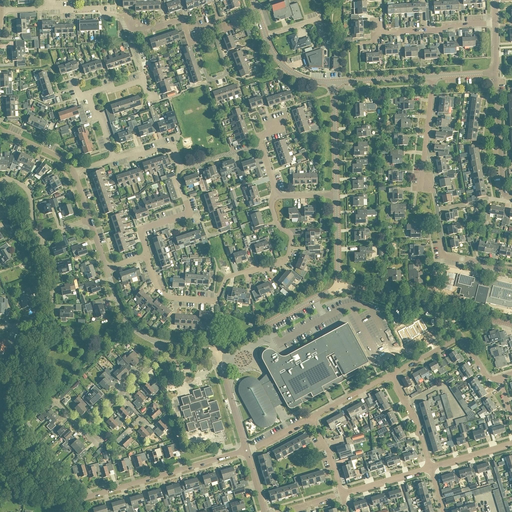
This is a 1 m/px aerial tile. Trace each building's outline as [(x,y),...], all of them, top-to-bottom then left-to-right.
[(170,0),(168,1),(167,0),(163,0),(164,7),(167,7),(168,9),(166,10),(168,15),(174,13),(173,11),(175,11),(172,2),(171,0),(170,0)] [(171,0),(172,2),(175,11),(181,9),(179,3),(182,2),(181,0),(171,0)] [(188,0),(185,1),(184,0),(181,0),(182,2),(183,5),(186,4),(188,10),(194,8),(190,0),(188,0)] [(269,0),(276,22),(280,20),(286,19),(291,17),(294,20),(302,18),(297,3),(290,5),(288,0),(269,0)] [(354,0),(355,3),(354,3),(354,9),(367,8),(366,2),(362,2),(362,0),(354,0)] [(442,0),(439,0),(440,2),(440,11),(441,11),(445,11),(445,15),(448,15),(447,11),(446,11),(445,0),(445,2),(443,2),(442,0)] [(445,0),(446,11),(447,11),(451,11),(451,15),(453,15),(453,11),(452,11),(451,0),(451,2),(449,2),(449,0),(445,0)] [(454,0),(451,0),(452,11),(453,11),(457,11),(457,12),(461,12),(461,5),(460,0),(459,0),(460,1),(455,1),(454,0)] [(469,0),(460,0),(461,5),(463,5),(468,5),(468,9),(471,8),(470,4),(469,5),(469,0)] [(228,4),(227,4),(224,5),(225,7),(228,6),(229,9),(226,11),(227,12),(230,11),(230,10),(239,7),(238,1),(228,4)] [(425,4),(418,4),(419,7),(419,13),(425,12),(426,21),(429,21),(428,8),(428,3),(425,4)] [(354,9),(354,15),(351,15),(351,19),(359,18),(359,15),(367,14),(367,8),(354,9)] [(29,24),(29,20),(30,20),(30,17),(23,17),(23,20),(16,21),(17,27),(26,27),(26,24),(29,24)] [(359,18),(351,19),(351,22),(354,22),(354,28),(363,28),(363,22),(359,22),(359,18)] [(99,20),(90,20),(80,21),(80,19),(77,19),(78,35),(80,35),(80,32),(90,31),(99,31),(99,20)] [(116,23),(108,24),(109,34),(116,34),(116,23)] [(26,27),(17,27),(17,34),(23,33),(24,36),(31,36),(31,33),(30,33),(29,30),(26,30),(26,27)] [(352,35),(352,36),(351,37),(351,38),(344,38),(344,42),(353,41),(353,38),(360,38),(360,34),(363,34),(363,28),(354,28),(354,34),(352,35)] [(468,34),(468,32),(468,29),(464,29),(465,32),(465,38),(462,38),(462,36),(458,36),(459,47),(462,47),(469,47),(468,35),(468,34)] [(171,31),(169,31),(173,42),(179,40),(179,38),(177,33),(178,33),(177,30),(171,32),(171,31)] [(169,33),(163,35),(166,44),(173,42),(169,31),(168,31),(169,33)] [(469,47),(475,46),(474,42),(482,42),(481,35),(474,35),(474,37),(471,38),(471,34),(470,32),(468,32),(468,34),(468,35),(469,47)] [(235,34),(223,39),(226,44),(233,41),(233,42),(237,40),(236,37),(238,36),(237,34),(235,35),(235,34)] [(157,35),(156,36),(159,47),(166,44),(163,35),(158,37),(157,35)] [(294,49),(310,44),(308,37),(298,41),(296,35),(289,37),(294,49)] [(159,47),(156,36),(154,36),(155,38),(149,39),(152,49),(159,47)] [(455,42),(449,42),(449,45),(449,50),(450,54),(456,54),(455,47),(459,47),(458,36),(455,36),(455,42)] [(233,41),(226,44),(228,50),(236,47),(234,43),(238,42),(237,40),(233,42),(233,41)] [(12,54),(22,54),(25,54),(25,50),(24,41),(18,41),(18,48),(12,48),(11,48),(11,53),(12,53),(12,54)] [(388,44),(385,44),(385,42),(381,42),(381,44),(382,52),(385,51),(385,55),(392,55),(391,46),(391,43),(388,43),(388,44)] [(443,43),(439,43),(440,47),(440,51),(443,50),(443,54),(450,54),(449,50),(449,45),(449,42),(447,42),(447,45),(443,45),(443,43)] [(397,46),(391,46),(392,55),(398,54),(398,52),(401,52),(401,50),(401,43),(397,43),(397,46)] [(411,57),(411,48),(405,48),(404,43),(401,43),(401,50),(405,50),(405,57),(411,57)] [(440,47),(439,43),(436,44),(436,46),(430,47),(430,50),(431,59),(437,59),(436,51),(440,51),(440,47)] [(378,53),(372,54),(373,63),(379,62),(379,59),(382,59),(382,52),(381,44),(378,45),(378,53)] [(420,45),(417,45),(410,46),(411,48),(411,57),(417,57),(417,53),(421,52),(420,45)] [(424,45),(420,45),(421,52),(421,56),(424,56),(424,60),(431,59),(430,50),(424,50),(424,45)] [(184,52),(180,54),(180,56),(184,54),(192,52),(190,46),(188,47),(182,49),(184,52)] [(320,47),(303,53),(307,65),(306,65),(305,67),(310,71),(311,69),(311,68),(323,69),(324,57),(324,51),(320,47)] [(244,49),(232,54),(235,60),(243,57),(242,57),(241,53),(245,51),(244,49)] [(131,62),(128,54),(124,55),(123,51),(120,52),(122,56),(125,64),(131,62)] [(192,52),(184,54),(186,58),(182,60),(182,61),(186,60),(194,57),(192,52)] [(373,63),(372,54),(366,54),(366,52),(362,52),(363,59),(366,59),(366,63),(373,63)] [(122,56),(119,57),(117,53),(115,54),(116,58),(117,58),(119,66),(125,64),(122,56)] [(22,58),(22,54),(12,54),(12,55),(13,61),(17,61),(17,68),(25,67),(25,58),(22,58)] [(95,58),(94,58),(93,55),(92,56),(92,58),(92,59),(93,62),(94,62),(96,70),(102,68),(100,60),(96,61),(95,58)] [(117,58),(116,58),(113,59),(112,55),(109,56),(110,60),(111,60),(113,68),(119,66),(117,58)] [(243,57),(235,60),(237,65),(245,62),(243,59),(247,57),(246,55),(242,57),(243,57)] [(111,60),(110,60),(107,61),(106,57),(103,58),(104,62),(105,62),(108,70),(113,68),(111,60)] [(194,57),(186,60),(187,64),(184,65),(184,67),(188,66),(196,63),(194,57)] [(332,57),(331,69),(340,69),(340,57),(332,57)] [(70,63),(72,71),(78,69),(75,61),(72,62),(70,58),(68,59),(69,63),(70,63)] [(69,63),(66,64),(65,60),(62,61),(63,65),(64,65),(67,73),(72,71),(70,63),(69,63)] [(94,62),(93,62),(90,64),(89,60),(86,61),(87,64),(88,64),(91,72),(96,70),(94,62)] [(161,69),(161,68),(160,68),(159,65),(163,64),(162,61),(158,62),(159,63),(151,65),(153,71),(161,69)] [(245,62),(237,65),(239,71),(247,68),(249,67),(248,63),(249,63),(249,61),(245,62)] [(63,65),(60,66),(59,62),(56,63),(58,67),(61,75),(67,73),(64,65),(63,65)] [(88,64),(87,64),(84,65),(83,62),(80,63),(82,66),(85,74),(91,72),(88,64)] [(196,63),(188,66),(189,70),(186,71),(186,73),(190,72),(198,69),(196,63)] [(161,69),(153,71),(155,77),(163,75),(162,74),(161,71),(165,69),(164,67),(161,68),(161,69)] [(247,68),(239,71),(241,77),(249,74),(248,70),(251,68),(251,67),(249,67),(247,68)] [(198,69),(190,72),(191,75),(188,77),(188,79),(192,77),(200,75),(198,69)] [(46,71),(41,73),(40,70),(33,72),(35,75),(34,77),(35,80),(36,81),(40,80),(48,77),(46,71)] [(0,79),(0,82),(9,81),(9,78),(12,78),(11,72),(6,72),(6,75),(0,75),(0,79)] [(163,75),(155,77),(156,83),(159,82),(165,80),(163,76),(167,75),(166,73),(162,74),(163,75)] [(190,83),(190,85),(189,86),(190,88),(197,86),(196,83),(202,81),(200,75),(192,77),(193,81),(190,83)] [(40,80),(41,83),(38,84),(39,86),(50,83),(48,77),(40,80)] [(172,81),(171,77),(167,79),(165,80),(159,82),(161,88),(169,85),(168,82),(172,81)] [(9,81),(0,82),(0,88),(6,88),(6,91),(12,91),(12,85),(12,81),(9,81)] [(50,83),(39,86),(41,92),(43,91),(52,88),(50,83)] [(161,88),(162,90),(161,90),(161,91),(162,93),(162,94),(163,94),(171,91),(170,87),(174,86),(173,83),(169,85),(161,88)] [(234,96),(235,95),(238,94),(239,97),(242,96),(240,93),(239,94),(236,84),(230,86),(234,96)] [(230,86),(225,88),(228,98),(229,97),(233,96),(234,99),(236,98),(235,95),(234,96),(230,86)] [(43,91),(44,94),(42,95),(44,101),(51,98),(50,95),(54,94),(52,88),(43,91)] [(228,98),(225,88),(219,90),(222,100),(223,99),(227,98),(228,101),(230,100),(229,97),(228,98)] [(284,93),(286,101),(292,99),(290,91),(286,92),(284,88),(282,89),(284,93)] [(222,100),(219,90),(213,92),(217,102),(221,100),(222,103),(224,102),(223,99),(222,100)] [(286,101),(284,93),(280,94),(279,90),(277,91),(278,95),(281,103),(286,101)] [(252,92),(254,98),(251,99),(249,96),(247,96),(251,108),(257,106),(252,92)] [(254,92),(252,92),(257,106),(263,104),(260,96),(256,97),(255,94),(254,92)] [(278,95),(274,96),(273,92),(271,93),(272,97),(275,105),(281,103),(278,95)] [(272,97),(268,98),(267,94),(265,95),(269,107),(275,105),(272,97)] [(472,105),(481,106),(482,100),(478,99),(478,95),(472,95),(471,98),(472,98),(472,102),(468,102),(468,104),(472,105)] [(131,97),(134,108),(141,105),(138,96),(133,98),(132,97),(131,97)] [(134,108),(131,97),(129,98),(130,99),(124,101),(127,110),(134,108)] [(454,98),(445,97),(444,100),(440,100),(440,106),(449,107),(453,108),(454,101),(454,98)] [(403,110),(413,110),(413,101),(406,102),(406,99),(395,99),(395,104),(399,104),(399,105),(403,105),(403,110)] [(118,101),(117,102),(121,112),(127,110),(124,101),(119,103),(118,101)] [(121,112),(117,102),(116,102),(116,103),(111,105),(111,108),(106,110),(107,112),(112,110),(113,113),(114,114),(121,112)] [(356,105),(356,108),(355,108),(356,117),(364,117),(363,111),(375,110),(375,104),(366,105),(366,104),(356,105)] [(78,110),(77,107),(76,105),(73,106),(74,108),(70,109),(74,120),(76,120),(75,116),(79,115),(78,113),(78,110)] [(304,113),(303,113),(302,109),(305,108),(304,106),(301,107),(301,108),(292,111),(294,117),(304,113)] [(449,107),(440,106),(439,113),(444,113),(444,117),(451,117),(451,114),(449,114),(449,107)] [(67,119),(64,109),(61,110),(62,112),(58,113),(61,121),(59,121),(60,123),(64,122),(63,120),(67,119)] [(74,120),(70,109),(67,111),(66,109),(64,109),(67,119),(71,118),(72,121),(74,120)] [(234,117),(242,115),(240,109),(232,111),(233,115),(229,117),(230,119),(234,118),(234,117)] [(9,117),(10,120),(18,120),(18,117),(16,117),(15,111),(7,111),(6,111),(6,115),(7,115),(7,117),(9,117)] [(36,118),(33,117),(34,114),(29,112),(25,121),(28,122),(27,124),(32,126),(36,118)] [(168,120),(165,121),(168,131),(175,128),(173,123),(176,122),(173,115),(172,112),(166,114),(168,120)] [(304,113),(294,117),(295,122),(306,119),(305,118),(304,115),(307,114),(306,112),(303,113),(304,113)] [(165,121),(160,123),(157,114),(152,116),(154,122),(156,129),(159,128),(161,133),(168,131),(165,121)] [(136,124),(134,115),(130,117),(131,121),(134,128),(135,132),(136,132),(139,131),(141,137),(147,134),(143,123),(144,126),(141,127),(140,123),(136,124)] [(234,117),(234,118),(235,121),(231,122),(232,125),(236,124),(236,123),(244,120),(242,115),(234,117)] [(406,115),(399,115),(394,115),(395,125),(401,124),(401,128),(410,128),(410,120),(406,120),(406,115)] [(306,119),(295,122),(297,128),(308,125),(307,124),(306,121),(309,120),(308,117),(305,118),(306,119)] [(445,131),(445,128),(446,124),(450,125),(451,117),(444,117),(443,120),(438,120),(437,127),(444,127),(443,130),(445,131)] [(36,118),(32,126),(38,129),(42,121),(43,119),(41,118),(40,118),(39,120),(36,118)] [(149,121),(143,123),(147,134),(153,132),(151,127),(154,126),(152,119),(149,120),(149,121)] [(236,123),(236,124),(237,127),(233,128),(234,131),(238,130),(237,129),(246,126),(244,120),(236,123)] [(47,124),(42,121),(38,129),(44,131),(47,133),(48,129),(51,131),(54,124),(51,123),(50,126),(47,124)] [(134,128),(131,121),(128,122),(130,127),(126,128),(123,129),(124,133),(127,141),(133,139),(130,131),(130,129),(131,129),(134,128)] [(308,125),(297,128),(299,134),(310,131),(308,126),(311,125),(310,123),(307,124),(308,125)] [(82,128),(81,126),(74,128),(75,132),(75,133),(76,137),(79,136),(88,133),(87,130),(85,131),(84,127),(82,128)] [(237,129),(238,130),(239,133),(235,134),(236,137),(240,135),(239,135),(247,132),(246,126),(237,129)] [(369,131),(369,130),(370,130),(370,126),(363,126),(363,129),(357,130),(357,138),(367,137),(367,136),(371,136),(370,131),(369,131)] [(118,131),(116,131),(117,133),(118,133),(121,143),(127,141),(124,133),(121,134),(120,130),(118,131)] [(443,130),(442,130),(442,133),(437,133),(437,134),(435,134),(435,136),(436,137),(436,140),(446,141),(447,139),(452,137),(453,131),(452,131),(445,131),(443,130)] [(239,135),(240,135),(241,138),(237,140),(238,142),(242,141),(242,140),(249,138),(247,132),(239,135)] [(88,133),(79,136),(80,140),(77,141),(77,143),(88,140),(87,136),(89,135),(88,133)] [(398,146),(407,146),(407,137),(401,138),(401,134),(394,134),(394,139),(398,139),(398,146)] [(286,145),(285,141),(288,140),(287,138),(284,139),(284,140),(274,143),(276,149),(286,145)] [(88,140),(77,143),(78,145),(81,144),(83,148),(92,145),(91,142),(89,143),(88,140)] [(354,148),(354,156),(355,156),(355,157),(357,157),(357,156),(364,156),(363,152),(367,152),(367,148),(367,143),(358,143),(358,148),(354,148)] [(286,145),(276,149),(278,154),(288,151),(288,150),(287,147),(289,146),(289,144),(286,145)] [(82,152),(83,154),(76,157),(79,159),(84,158),(84,157),(90,155),(90,152),(92,152),(91,148),(93,147),(92,145),(83,148),(84,152),(82,152)] [(448,156),(448,152),(449,150),(445,150),(445,147),(435,145),(434,152),(438,153),(439,157),(445,156),(448,156)] [(469,147),(469,150),(470,154),(466,155),(466,157),(470,156),(479,155),(478,149),(475,149),(474,146),(469,147)] [(288,151),(278,154),(280,160),(290,157),(289,156),(288,153),(291,152),(290,149),(288,150),(288,151)] [(390,151),(387,151),(387,156),(390,156),(390,160),(392,160),(392,164),(402,164),(401,156),(398,156),(397,150),(390,151)] [(23,164),(27,155),(21,153),(18,159),(15,157),(12,163),(18,166),(19,166),(21,162),(23,164)] [(27,155),(23,164),(22,167),(24,169),(31,172),(34,165),(30,164),(33,158),(27,155)] [(290,157),(280,160),(282,166),(292,163),(290,158),(293,157),(292,155),(289,156),(290,157)] [(471,160),(467,161),(465,161),(465,163),(467,163),(471,162),(480,161),(479,155),(470,156),(471,160)] [(4,161),(0,161),(0,171),(7,171),(7,164),(10,164),(10,156),(7,156),(7,157),(4,157),(4,161)] [(168,160),(166,156),(160,158),(163,165),(164,165),(167,164),(168,168),(171,167),(172,167),(170,160),(168,160)] [(155,159),(154,160),(157,167),(158,167),(159,170),(162,169),(162,170),(165,169),(164,165),(163,165),(160,158),(158,158),(157,157),(155,158),(155,159)] [(249,161),(247,162),(250,170),(255,169),(258,179),(263,177),(261,172),(258,163),(258,161),(254,162),(254,160),(253,158),(249,160),(249,161)] [(157,167),(154,160),(149,162),(151,169),(152,169),(155,168),(156,172),(159,171),(159,170),(158,167),(157,167)] [(230,171),(236,169),(233,160),(227,162),(230,171)] [(352,165),(353,173),(362,173),(362,165),(367,165),(367,160),(356,160),(356,165),(352,165)] [(480,161),(471,162),(472,166),(468,167),(468,169),(469,169),(481,167),(480,161)] [(151,169),(149,162),(143,163),(145,171),(149,170),(151,174),(153,173),(152,169),(151,169)] [(221,164),(221,165),(218,166),(220,172),(222,177),(222,178),(223,182),(223,181),(224,184),(228,183),(227,180),(225,176),(231,174),(230,171),(227,162),(221,164)] [(242,168),(239,169),(242,176),(242,177),(245,176),(244,172),(250,170),(247,162),(241,164),(242,168)] [(41,176),(48,167),(43,163),(39,168),(37,166),(32,172),(35,175),(36,173),(41,176)] [(446,166),(443,167),(438,167),(439,174),(447,172),(447,171),(450,170),(449,165),(446,166)] [(222,177),(220,172),(217,173),(215,166),(208,168),(208,169),(212,179),(218,177),(218,178),(222,177)] [(469,173),(467,173),(463,173),(464,176),(467,175),(473,174),(482,173),(481,167),(469,169),(469,173)] [(102,177),(101,176),(100,173),(104,171),(103,168),(99,170),(100,171),(92,173),(94,179),(102,177)] [(140,168),(134,171),(136,179),(137,178),(140,177),(142,181),(144,180),(143,176),(142,177),(140,168)] [(205,179),(202,181),(203,184),(204,186),(206,192),(209,191),(207,185),(206,181),(210,180),(210,181),(212,180),(212,179),(208,169),(204,170),(205,172),(203,173),(205,179)] [(136,179),(134,171),(128,172),(131,181),(131,180),(135,179),(136,183),(138,182),(137,178),(136,179)] [(310,174),(309,174),(305,174),(305,171),(303,171),(303,174),(304,174),(305,184),(311,184),(310,174)] [(310,174),(311,184),(317,184),(317,173),(311,174),(311,171),(309,171),(309,174),(310,174)] [(395,174),(395,171),(388,171),(389,182),(390,184),(393,183),(393,182),(402,182),(402,178),(403,178),(403,177),(403,175),(403,174),(402,174),(395,174)] [(128,172),(122,174),(125,183),(126,182),(129,181),(130,185),(133,184),(131,180),(131,181),(128,172)] [(482,173),(473,174),(474,178),(470,179),(470,181),(474,180),(483,178),(482,173)] [(105,174),(101,176),(102,177),(94,179),(96,185),(103,182),(102,178),(106,177),(105,174)] [(116,176),(118,181),(115,182),(117,185),(119,184),(123,183),(124,187),(127,186),(126,182),(125,183),(122,174),(116,176)] [(190,176),(193,184),(200,182),(197,174),(190,176)] [(454,174),(449,175),(444,176),(445,180),(440,181),(442,188),(447,187),(448,192),(451,192),(451,191),(455,191),(454,186),(451,186),(450,182),(452,182),(451,179),(455,178),(454,174)] [(50,185),(59,181),(56,176),(50,179),(48,177),(42,180),(44,185),(49,182),(50,185)] [(193,184),(190,176),(183,179),(186,187),(193,184)] [(353,181),(353,189),(363,189),(363,182),(366,182),(366,178),(359,178),(359,181),(353,181)] [(475,184),(471,185),(468,185),(469,187),(471,187),(474,186),(484,184),(483,178),(474,180),(475,184)] [(103,182),(96,185),(97,191),(105,188),(105,187),(104,184),(108,183),(107,180),(103,182)] [(59,181),(50,185),(52,188),(48,190),(50,195),(57,191),(55,189),(61,185),(59,181)] [(476,189),(476,190),(471,191),(471,193),(476,192),(485,190),(484,184),(474,186),(474,189),(476,189)] [(109,186),(105,187),(105,188),(97,191),(99,197),(107,194),(107,193),(106,190),(110,189),(113,188),(112,186),(109,187),(109,186)] [(246,196),(257,192),(255,187),(249,189),(249,186),(243,188),(244,191),(246,196)] [(398,201),(398,200),(402,200),(402,192),(396,192),(396,189),(389,189),(389,194),(393,193),(393,197),(392,197),(391,197),(391,198),(391,199),(390,200),(391,201),(392,203),(393,203),(394,203),(395,203),(396,203),(397,202),(398,201)] [(452,192),(453,195),(443,196),(444,203),(453,202),(452,197),(457,196),(457,194),(461,193),(460,190),(452,192)] [(485,190),(476,192),(477,196),(472,197),(472,198),(467,199),(468,202),(479,200),(479,197),(487,196),(485,190)] [(213,198),(212,195),(216,194),(215,191),(211,192),(211,193),(204,196),(205,202),(213,199),(213,198)] [(107,194),(99,197),(101,202),(109,200),(109,199),(108,196),(112,195),(111,192),(107,193),(107,194)] [(168,195),(167,195),(164,196),(162,192),(160,193),(161,197),(162,197),(164,205),(170,203),(168,197),(168,195)] [(257,192),(246,196),(248,202),(248,205),(249,208),(260,205),(258,199),(259,199),(257,192)] [(158,198),(157,194),(154,195),(155,199),(156,199),(158,207),(164,205),(162,197),(161,197),(158,198)] [(353,198),(353,206),(363,206),(363,199),(367,199),(367,195),(360,195),(360,198),(353,198)] [(156,199),(155,199),(152,200),(151,196),(148,197),(149,201),(150,201),(153,209),(158,207),(156,199)] [(213,199),(205,202),(207,207),(215,205),(215,204),(214,201),(218,200),(217,197),(213,198),(213,199)] [(113,198),(109,199),(109,200),(101,202),(103,208),(111,205),(110,202),(114,200),(113,198)] [(150,201),(149,201),(146,202),(145,198),(142,199),(144,203),(146,208),(147,211),(153,209),(150,201)] [(43,207),(45,214),(52,212),(50,206),(53,205),(51,200),(46,202),(40,203),(41,207),(43,207)] [(111,205),(103,208),(105,214),(113,211),(112,207),(116,206),(117,206),(117,204),(115,204),(115,203),(111,205)] [(215,205),(207,207),(208,208),(209,211),(209,213),(211,213),(212,212),(217,211),(217,210),(216,207),(220,205),(219,203),(215,204),(215,205)] [(73,214),(70,205),(59,208),(60,211),(64,210),(66,217),(73,214)] [(146,208),(142,209),(141,205),(138,206),(139,210),(140,210),(143,218),(149,216),(147,211),(146,208)] [(400,220),(399,218),(404,218),(403,210),(399,210),(399,205),(390,205),(391,211),(394,210),(395,218),(395,220),(400,220)] [(303,222),(307,222),(307,217),(313,217),(313,212),(315,212),(315,207),(314,206),(308,206),(308,209),(304,209),(304,210),(301,211),(301,222),(303,222)] [(140,210),(139,210),(136,211),(135,207),(132,208),(134,212),(137,220),(143,218),(140,210)] [(498,207),(496,217),(497,217),(496,218),(503,220),(502,224),(502,226),(505,227),(505,225),(506,218),(503,217),(503,216),(505,208),(498,207)] [(212,212),(211,213),(212,215),(211,215),(212,218),(214,218),(222,215),(225,214),(224,211),(225,210),(224,208),(220,209),(217,210),(217,211),(212,212)] [(297,211),(297,209),(288,209),(288,215),(289,215),(289,219),(298,219),(298,222),(301,222),(301,211),(297,211)] [(458,217),(458,213),(457,209),(452,210),(453,213),(446,214),(447,222),(454,220),(454,218),(457,217),(458,217)] [(253,221),(262,218),(259,212),(255,214),(254,211),(247,213),(248,216),(251,215),(253,221)] [(358,211),(358,216),(355,216),(356,224),(365,224),(364,216),(366,216),(366,211),(359,211),(358,211)] [(121,220),(121,219),(120,216),(124,215),(123,212),(119,214),(111,217),(113,223),(121,220)] [(225,214),(222,215),(214,218),(216,224),(224,221),(224,220),(223,217),(227,216),(226,213),(225,214)] [(125,218),(121,219),(121,220),(113,223),(115,229),(123,226),(123,225),(122,222),(126,221),(127,220),(127,218),(125,218)] [(253,221),(254,225),(252,225),(251,227),(252,228),(253,231),(260,229),(259,226),(264,225),(262,218),(253,221)] [(228,219),(224,220),(224,221),(216,224),(218,230),(220,229),(221,233),(231,230),(229,226),(226,227),(225,223),(228,222),(228,219)] [(9,220),(4,222),(10,232),(14,229),(9,220)] [(463,222),(452,224),(453,227),(448,227),(449,235),(458,233),(457,229),(464,228),(463,222)] [(123,226),(115,229),(117,234),(125,232),(125,231),(124,228),(128,227),(130,226),(129,223),(127,224),(123,225),(123,226)] [(411,238),(420,238),(420,230),(416,230),(416,225),(407,225),(407,230),(411,230),(411,238)] [(319,234),(319,233),(319,229),(307,229),(308,233),(306,233),(306,240),(314,239),(314,236),(318,236),(319,235),(319,234)] [(354,232),(354,240),(364,240),(364,236),(369,236),(369,229),(361,229),(361,232),(354,232)] [(117,234),(114,235),(116,241),(124,238),(123,235),(129,232),(129,230),(125,231),(125,232),(117,234)] [(199,231),(193,233),(195,241),(197,244),(199,243),(198,240),(201,239),(202,241),(207,240),(205,233),(200,234),(199,231)] [(195,241),(193,233),(187,234),(190,243),(191,245),(194,244),(194,245),(197,244),(195,241)] [(187,234),(181,236),(184,244),(185,247),(191,245),(190,243),(187,234)] [(124,238),(116,241),(118,247),(126,244),(125,240),(128,239),(128,237),(128,236),(124,238)] [(164,239),(162,240),(161,236),(158,237),(155,238),(152,239),(154,245),(164,241),(164,239)] [(175,238),(177,242),(173,243),(175,251),(179,250),(178,246),(184,244),(181,236),(175,238)] [(265,238),(262,239),(259,240),(260,243),(263,252),(269,250),(268,246),(271,245),(268,237),(268,236),(265,237),(265,238)] [(460,236),(460,239),(458,240),(457,239),(450,241),(451,248),(459,247),(458,243),(462,242),(464,242),(463,236),(460,236)] [(256,241),(250,243),(249,242),(250,242),(248,237),(246,237),(243,238),(245,242),(244,242),(247,249),(250,248),(251,248),(252,251),(256,250),(257,254),(263,252),(260,243),(257,244),(256,241)] [(314,246),(314,239),(306,240),(306,246),(308,246),(308,251),(320,251),(322,251),(322,246),(320,246),(314,246)] [(486,248),(487,242),(483,241),(484,241),(476,239),(474,249),(479,250),(478,251),(485,252),(486,248)] [(126,244),(118,247),(120,253),(128,250),(127,246),(128,246),(128,247),(136,244),(134,240),(130,242),(126,244)] [(487,240),(487,242),(486,248),(485,252),(492,254),(492,252),(496,253),(498,244),(498,243),(494,243),(494,241),(487,240)] [(64,241),(54,244),(56,248),(52,249),(55,256),(63,253),(62,249),(67,247),(64,241)] [(164,241),(154,245),(156,250),(164,248),(163,245),(165,244),(164,241)] [(0,257),(3,263),(11,258),(6,249),(9,247),(7,243),(0,247),(0,248),(2,251),(0,251),(0,257)] [(508,246),(498,244),(496,253),(500,254),(500,255),(506,256),(507,251),(508,246)] [(80,245),(71,247),(75,258),(87,253),(85,247),(81,248),(80,245)] [(231,247),(229,248),(228,245),(225,246),(226,249),(228,255),(233,254),(231,247)] [(419,260),(419,256),(424,256),(423,248),(417,248),(417,245),(410,245),(410,250),(414,250),(414,255),(411,255),(411,260),(419,260)] [(373,250),(372,250),(371,247),(359,247),(360,253),(354,253),(354,262),(365,261),(365,254),(372,254),(372,253),(373,253),(373,250)] [(156,250),(157,251),(156,252),(156,253),(157,254),(158,256),(166,253),(164,248),(156,250)] [(239,253),(242,261),(248,260),(245,251),(239,253)] [(301,255),(298,261),(306,264),(309,258),(310,259),(313,260),(315,259),(315,255),(320,255),(320,251),(308,251),(303,251),(302,255),(301,255)] [(166,253),(158,256),(159,259),(158,259),(159,261),(160,261),(160,262),(171,258),(168,259),(166,253)] [(242,261),(239,253),(233,255),(236,263),(242,261)] [(171,258),(160,262),(162,268),(166,266),(167,268),(171,267),(169,262),(172,261),(171,258)] [(59,273),(69,271),(68,266),(72,265),(70,259),(63,261),(64,265),(58,267),(59,273)] [(306,264),(298,261),(295,268),(296,268),(295,272),(302,277),(304,271),(303,271),(306,264)] [(88,279),(96,277),(92,265),(90,266),(89,262),(81,265),(83,272),(86,271),(88,279)] [(417,270),(417,265),(409,266),(409,279),(414,279),(414,283),(422,283),(422,274),(416,274),(416,270),(417,270)] [(138,268),(134,270),(134,269),(127,271),(131,282),(133,281),(132,278),(137,277),(137,276),(141,275),(138,268)] [(401,281),(400,271),(395,272),(395,270),(388,270),(388,277),(393,277),(393,281),(401,281)] [(131,282),(127,271),(120,274),(123,282),(127,280),(128,283),(131,282)] [(292,283),(296,278),(300,281),(302,278),(292,271),(290,273),(287,271),(283,276),(289,281),(292,283)] [(452,292),(456,274),(447,272),(443,289),(452,292)] [(170,280),(169,286),(172,286),(172,288),(178,288),(179,277),(179,276),(176,276),(175,275),(170,275),(170,280)] [(511,284),(491,280),(489,288),(482,287),(484,279),(477,277),(476,281),(474,281),(474,279),(472,278),(461,275),(458,275),(457,280),(456,282),(457,282),(456,285),(458,285),(458,287),(462,288),(460,294),(464,295),(464,297),(472,299),(472,297),(476,298),(475,302),(484,304),(485,304),(486,302),(507,307),(510,308),(511,307),(511,284)] [(289,286),(292,283),(289,281),(283,276),(278,282),(281,284),(279,286),(289,294),(291,291),(287,289),(289,286)] [(70,290),(75,289),(73,282),(66,284),(67,287),(61,289),(63,295),(71,294),(70,290)] [(93,293),(101,291),(98,284),(95,285),(94,282),(85,284),(87,291),(91,290),(93,293)] [(267,283),(262,285),(265,293),(270,291),(271,293),(274,292),(270,283),(267,284),(267,283)] [(32,285),(29,286),(30,288),(25,290),(27,295),(19,297),(23,308),(31,306),(28,296),(35,293),(32,285)] [(255,291),(252,292),(256,302),(259,301),(258,299),(261,298),(266,295),(265,293),(262,285),(257,287),(257,288),(254,290),(255,291)] [(237,303),(240,290),(233,289),(232,294),(228,294),(227,301),(234,302),(235,298),(238,298),(237,303)] [(240,290),(237,303),(248,305),(250,294),(246,293),(247,291),(240,290)] [(141,291),(139,293),(137,292),(134,296),(136,297),(139,300),(136,303),(138,305),(141,302),(140,301),(146,295),(141,291)] [(150,298),(146,295),(140,301),(141,302),(143,304),(141,307),(143,309),(146,306),(145,305),(150,298)] [(155,302),(150,298),(145,305),(146,306),(148,308),(146,311),(148,312),(150,309),(151,307),(155,302)] [(157,300),(155,302),(151,307),(155,309),(152,312),(154,314),(157,311),(156,310),(162,304),(157,300)] [(95,302),(85,305),(87,312),(91,311),(95,310),(97,318),(101,317),(101,318),(105,317),(103,309),(104,308),(102,305),(96,307),(95,302)] [(166,308),(162,304),(156,310),(157,311),(159,313),(157,316),(159,318),(161,315),(161,314),(166,308)] [(73,314),(73,307),(65,307),(65,311),(60,311),(60,318),(61,318),(61,322),(66,322),(66,318),(70,318),(70,314),(73,314)] [(171,312),(166,308),(161,314),(161,315),(164,317),(162,320),(164,322),(166,319),(166,318),(171,312)] [(406,327),(398,331),(404,343),(412,339),(412,338),(414,337),(417,336),(417,335),(419,334),(420,335),(428,331),(421,318),(413,323),(414,324),(411,325),(408,326),(409,326),(406,328),(406,327)] [(369,363),(347,324),(287,356),(285,357),(284,357),(283,357),(281,357),(280,357),(279,357),(278,357),(277,356),(273,353),(271,352),(269,352),(267,353),(265,354),(264,355),(264,357),(264,359),(264,361),(271,373),(264,376),(259,381),(273,407),(276,406),(276,407),(285,402),(287,407),(288,407),(289,408),(290,409),(291,409),(292,409),(293,408),(365,370),(363,366),(369,363)] [(486,333),(487,335),(484,336),(486,342),(489,341),(489,343),(494,341),(503,339),(503,341),(508,340),(507,338),(505,338),(503,332),(499,333),(498,330),(486,333)] [(14,352),(15,346),(5,345),(6,340),(0,339),(0,354),(3,355),(4,351),(5,350),(14,352)] [(491,348),(491,349),(490,350),(492,355),(493,356),(493,355),(494,358),(495,358),(502,356),(499,346),(491,348)] [(128,355),(129,356),(128,357),(126,355),(122,358),(127,364),(130,362),(134,367),(139,362),(134,357),(136,355),(134,352),(132,350),(129,353),(128,355)] [(460,353),(458,355),(455,351),(449,355),(451,357),(447,359),(447,358),(444,359),(447,365),(450,363),(449,362),(452,359),(454,363),(457,361),(459,363),(464,360),(460,353)] [(495,358),(496,361),(495,361),(495,362),(496,367),(497,368),(498,368),(507,365),(504,355),(502,356),(495,358)] [(128,366),(123,360),(120,357),(117,360),(120,363),(118,365),(120,368),(118,370),(123,376),(128,372),(125,369),(128,366)] [(446,371),(442,365),(439,367),(436,362),(429,365),(432,371),(437,369),(440,374),(441,375),(447,372),(446,371)] [(467,364),(461,368),(459,369),(459,370),(460,372),(459,372),(459,373),(461,375),(470,369),(467,364)] [(112,369),(110,371),(107,368),(105,371),(107,373),(112,379),(115,376),(119,381),(123,376),(118,370),(115,372),(112,369)] [(419,372),(422,379),(426,377),(428,380),(430,379),(434,386),(437,384),(430,371),(427,372),(425,368),(419,372)] [(200,369),(183,373),(184,378),(185,376),(187,375),(187,377),(190,377),(190,379),(192,385),(195,386),(199,385),(197,379),(198,376),(205,374),(204,369),(200,369)] [(474,374),(470,369),(461,375),(461,376),(463,378),(466,376),(468,378),(474,374)] [(112,380),(105,372),(100,377),(103,381),(100,384),(104,388),(104,387),(107,391),(113,386),(109,383),(112,380)] [(422,379),(419,372),(413,375),(418,385),(415,386),(418,392),(419,394),(422,393),(419,386),(421,384),(419,381),(422,379)] [(452,376),(445,381),(447,384),(454,380),(452,376)] [(415,386),(411,379),(409,380),(407,377),(402,380),(406,388),(411,385),(413,387),(415,386)] [(273,407),(259,381),(257,380),(254,378),(252,378),(249,378),(246,378),(244,379),(241,381),(239,384),(238,387),(238,390),(238,393),(240,395),(254,422),(255,421),(257,423),(259,425),(262,426),(264,426),(267,426),(269,425),(271,423),(273,421),(274,419),(274,416),(274,413),(273,411),(275,410),(275,411),(275,410),(273,407)] [(470,387),(470,388),(468,390),(469,391),(471,390),(474,388),(480,384),(476,378),(470,382),(472,385),(470,387)] [(77,380),(70,386),(73,389),(80,383),(77,380)] [(150,398),(155,393),(159,389),(155,384),(151,388),(147,384),(143,389),(147,394),(146,395),(150,398)] [(480,384),(474,388),(477,393),(483,389),(480,384)] [(91,394),(91,395),(97,401),(101,397),(97,393),(99,391),(95,386),(92,388),(91,390),(93,392),(91,394)] [(202,431),(209,429),(213,427),(215,433),(224,430),(221,421),(219,421),(218,420),(219,419),(221,418),(219,411),(216,401),(208,403),(207,401),(209,400),(208,397),(213,395),(211,387),(204,389),(204,391),(201,392),(200,389),(193,391),(194,396),(192,397),(192,395),(181,398),(183,406),(180,407),(182,411),(183,411),(185,419),(189,418),(190,423),(186,424),(189,432),(196,430),(196,429),(201,428),(202,431)] [(477,393),(476,394),(473,396),(475,398),(477,397),(479,400),(481,398),(487,394),(483,389),(477,393)] [(88,392),(84,396),(82,398),(86,403),(88,401),(92,405),(97,401),(91,395),(91,394),(88,392)] [(144,393),(141,395),(139,392),(134,396),(137,400),(133,404),(138,409),(142,405),(141,404),(144,402),(143,401),(145,399),(148,397),(144,393)] [(378,400),(384,397),(381,392),(375,395),(378,400)] [(86,406),(78,397),(74,401),(78,406),(74,409),(81,416),(86,411),(84,408),(86,406)] [(370,405),(367,399),(365,400),(369,408),(374,405),(377,404),(377,405),(378,407),(381,406),(387,402),(384,397),(378,400),(375,402),(373,403),(370,405)] [(483,402),(485,405),(481,408),(482,410),(487,407),(493,403),(489,398),(483,402)] [(362,402),(357,405),(362,414),(365,412),(366,414),(367,413),(370,411),(366,403),(363,405),(362,402)] [(381,406),(378,407),(377,407),(379,410),(382,408),(384,411),(390,408),(387,402),(381,406)] [(422,410),(430,408),(428,402),(420,404),(422,410)] [(154,403),(149,407),(153,411),(149,415),(154,420),(157,416),(158,416),(159,417),(162,414),(156,408),(158,407),(154,403)] [(483,410),(479,413),(478,414),(479,416),(481,415),(484,413),(489,410),(490,413),(496,409),(493,403),(487,407),(482,410),(483,410)] [(362,414),(357,405),(352,408),(358,420),(360,418),(361,418),(359,416),(362,414)] [(38,412),(41,415),(38,417),(42,422),(45,418),(47,421),(54,415),(50,410),(48,412),(47,411),(47,410),(44,407),(38,412)] [(118,413),(117,414),(123,420),(124,419),(128,415),(130,416),(134,412),(130,407),(126,411),(122,408),(117,412),(118,413)] [(358,420),(352,408),(347,410),(351,417),(348,419),(349,421),(354,429),(356,428),(355,425),(355,424),(353,422),(356,421),(354,418),(356,417),(358,420)] [(431,411),(430,408),(422,410),(423,416),(432,414),(435,413),(435,410),(431,411)] [(384,417),(381,419),(384,423),(395,417),(392,411),(386,415),(384,415),(384,417)] [(346,422),(345,420),(341,413),(336,416),(340,423),(341,425),(344,424),(345,425),(347,424),(350,430),(353,428),(353,429),(354,429),(349,421),(346,422)] [(472,413),(468,416),(466,417),(467,422),(477,419),(472,413)] [(434,420),(432,414),(423,416),(425,422),(434,420)] [(54,415),(47,421),(49,423),(46,426),(50,431),(55,426),(53,423),(58,419),(54,415)] [(340,423),(336,416),(332,418),(337,428),(338,431),(341,436),(343,434),(340,429),(339,426),(341,425),(340,423)] [(384,423),(383,423),(385,425),(386,426),(389,424),(391,426),(392,425),(398,422),(395,417),(384,423)] [(111,418),(106,422),(113,429),(115,427),(116,428),(118,426),(119,427),(123,423),(119,418),(115,421),(111,418)] [(327,421),(329,426),(325,428),(326,431),(330,429),(332,431),(337,428),(332,418),(327,421)] [(500,422),(499,419),(496,420),(499,433),(505,431),(504,425),(501,426),(500,422)] [(434,420),(425,422),(427,428),(435,426),(434,420)] [(159,428),(154,432),(159,437),(163,433),(162,432),(167,428),(161,421),(156,425),(159,428)] [(475,441),(485,438),(483,431),(488,429),(486,423),(479,425),(481,430),(473,433),(475,441)] [(460,435),(461,437),(456,439),(458,446),(466,443),(464,437),(467,437),(463,424),(460,425),(459,425),(462,434),(460,435)] [(60,437),(66,431),(62,426),(60,428),(57,425),(50,432),(55,437),(58,434),(60,437)] [(394,429),(395,431),(391,433),(393,436),(402,431),(399,426),(394,429)] [(437,432),(435,426),(427,428),(429,435),(437,432)] [(150,436),(154,432),(150,427),(146,431),(142,427),(138,432),(144,439),(146,436),(147,437),(149,435),(150,436)] [(68,429),(66,431),(60,437),(60,436),(62,439),(65,442),(62,445),(64,447),(67,444),(70,441),(73,438),(70,436),(72,434),(68,429)] [(405,437),(402,431),(393,436),(397,443),(405,441),(404,438),(405,437)] [(439,438),(437,432),(429,435),(431,441),(439,438)] [(299,438),(304,446),(310,442),(306,434),(299,438)] [(353,437),(352,437),(351,437),(345,438),(347,444),(353,443),(352,439),(353,439),(362,437),(361,434),(353,437)] [(120,436),(115,440),(119,445),(120,444),(122,446),(123,445),(125,448),(125,447),(126,448),(129,446),(129,445),(133,441),(128,435),(126,438),(125,437),(124,438),(121,435),(120,436)] [(304,446),(299,438),(292,441),(297,450),(304,446)] [(439,438),(431,441),(432,447),(441,444),(439,438)] [(67,444),(64,447),(63,447),(66,450),(67,450),(68,449),(70,451),(73,448),(75,450),(82,444),(77,439),(72,444),(70,441),(67,444)] [(292,441),(286,445),(290,453),(297,450),(292,441)] [(82,444),(75,450),(77,453),(76,454),(78,456),(77,457),(79,459),(79,460),(83,456),(87,452),(85,449),(86,448),(82,444)] [(167,447),(167,448),(167,449),(164,450),(167,459),(173,457),(172,452),(177,451),(175,444),(170,446),(167,447)] [(441,444),(432,447),(434,453),(443,450),(441,444)] [(290,453),(286,445),(279,448),(284,457),(290,453)] [(344,445),(336,447),(338,453),(339,453),(340,458),(352,455),(350,449),(349,450),(347,445),(344,446),(344,445)] [(284,457),(279,448),(273,452),(277,460),(284,457)] [(406,451),(402,452),(405,462),(411,460),(408,449),(408,448),(405,449),(406,451)] [(411,448),(408,449),(411,460),(417,458),(415,451),(412,452),(411,448)] [(152,453),(149,454),(152,463),(158,461),(156,457),(162,455),(160,449),(154,450),(155,451),(152,452),(152,453)] [(144,453),(133,456),(134,458),(133,459),(136,468),(142,466),(141,461),(146,460),(144,453)] [(391,454),(391,453),(388,454),(389,456),(385,457),(386,460),(388,466),(394,465),(392,458),(391,454)] [(394,453),(391,454),(392,458),(394,465),(400,463),(398,456),(395,457),(394,453)] [(261,464),(270,461),(267,454),(259,457),(261,464)] [(506,461),(498,463),(499,466),(507,464),(507,463),(511,461),(511,455),(505,458),(506,461)] [(121,462),(118,463),(121,472),(127,471),(125,466),(131,464),(129,458),(123,459),(124,460),(121,461),(121,462)] [(349,465),(342,467),(344,473),(354,470),(352,464),(355,463),(356,462),(356,459),(351,461),(348,462),(349,465)] [(375,463),(374,459),(371,460),(372,460),(365,462),(365,463),(366,466),(367,468),(370,467),(371,472),(377,470),(375,463)] [(272,469),(270,461),(261,464),(263,471),(272,469)] [(381,461),(375,463),(377,470),(383,468),(381,461)] [(93,465),(87,466),(87,468),(90,478),(96,476),(95,471),(100,469),(100,468),(98,463),(93,465)] [(100,468),(100,469),(103,477),(109,476),(107,471),(113,469),(111,463),(105,464),(106,466),(103,467),(100,468)] [(489,463),(483,465),(485,472),(491,470),(489,463)] [(81,466),(80,464),(72,467),(74,473),(79,472),(80,477),(87,475),(84,465),(81,466)] [(485,472),(483,465),(477,466),(479,474),(485,472)] [(230,467),(227,468),(230,479),(233,490),(240,488),(248,485),(248,486),(248,485),(247,480),(240,482),(240,484),(239,485),(237,485),(234,476),(236,476),(233,468),(230,469),(230,467)] [(224,470),(221,471),(218,472),(221,483),(223,489),(223,490),(223,489),(226,488),(224,481),(230,479),(227,468),(224,469),(224,470)] [(471,468),(465,470),(467,477),(469,482),(472,481),(470,476),(473,476),(473,478),(477,477),(474,468),(472,469),(471,468)] [(272,469),(263,471),(265,478),(274,476),(272,469)] [(356,476),(354,470),(344,473),(346,479),(356,476)] [(467,477),(465,470),(459,472),(461,479),(467,477)] [(313,474),(316,483),(325,480),(322,471),(313,474)] [(208,474),(211,483),(218,481),(215,473),(211,474),(211,473),(208,474)] [(453,473),(447,475),(451,486),(453,485),(452,482),(455,481),(456,484),(460,484),(457,476),(454,477),(453,473)] [(205,484),(202,485),(204,494),(208,493),(206,488),(209,487),(208,484),(211,483),(208,474),(205,475),(206,476),(202,477),(205,484)] [(316,483),(313,474),(304,476),(306,486),(316,483)] [(451,486),(447,475),(442,477),(444,484),(447,483),(448,487),(451,486)] [(274,476),(265,478),(267,485),(272,484),(276,483),(274,476)] [(306,486),(304,476),(301,477),(300,476),(294,478),(296,484),(297,488),(306,486)] [(193,478),(190,479),(193,489),(193,491),(200,490),(201,495),(204,494),(202,485),(199,486),(197,478),(193,479),(193,478)] [(193,489),(190,479),(187,480),(187,481),(181,483),(183,490),(184,491),(193,489)] [(426,488),(424,482),(421,483),(420,480),(413,481),(414,485),(417,484),(418,490),(426,488)] [(184,491),(183,490),(181,491),(179,484),(175,485),(175,483),(172,484),(175,497),(176,497),(181,495),(184,494),(184,491)] [(167,492),(165,493),(166,499),(168,506),(171,505),(170,500),(171,500),(171,498),(175,497),(172,484),(169,485),(169,486),(166,487),(167,492)] [(296,484),(289,486),(292,495),(299,493),(297,488),(296,484)] [(248,485),(240,488),(233,490),(234,493),(235,495),(245,492),(244,487),(248,486),(248,485)] [(289,486),(282,488),(285,497),(292,495),(289,486)] [(285,497),(282,488),(276,490),(278,499),(285,497)] [(154,490),(156,499),(163,498),(160,489),(157,490),(156,489),(154,490)] [(151,492),(148,493),(150,501),(151,504),(151,503),(152,505),(154,504),(153,500),(156,499),(154,490),(151,491),(151,492)] [(278,499),(276,490),(269,492),(272,501),(278,499)] [(388,493),(389,494),(386,495),(388,504),(391,503),(391,500),(394,499),(395,504),(398,503),(396,499),(396,498),(394,491),(388,493)] [(138,494),(135,495),(138,505),(144,503),(142,494),(139,495),(138,494)] [(428,494),(420,496),(421,499),(416,501),(417,503),(429,499),(428,494)] [(129,498),(131,503),(128,504),(130,511),(133,511),(133,510),(139,508),(138,505),(135,495),(132,496),(133,497),(129,498)] [(386,495),(383,496),(382,495),(377,496),(379,504),(380,508),(383,507),(381,503),(385,502),(385,505),(388,504),(386,495)] [(379,504),(377,496),(371,498),(373,506),(379,504)] [(431,505),(429,499),(417,503),(417,506),(423,504),(424,507),(431,505)] [(120,500),(117,501),(120,510),(120,511),(122,511),(127,511),(130,511),(128,504),(125,504),(124,500),(120,501),(120,500)] [(243,500),(236,502),(239,511),(242,511),(242,509),(245,508),(243,500)] [(359,502),(361,509),(367,507),(365,500),(359,502)] [(120,510),(117,501),(114,501),(114,502),(111,503),(113,509),(110,510),(110,511),(117,511),(120,510)] [(199,511),(196,511),(195,509),(194,509),(192,509),(190,502),(187,503),(188,506),(189,511),(199,511)] [(237,511),(239,511),(236,502),(230,504),(232,511),(233,511),(236,511),(237,511)] [(361,509),(359,502),(353,503),(356,511),(361,509)] [(478,507),(477,503),(471,505),(470,502),(468,502),(469,505),(471,511),(473,511),(477,511),(476,508),(478,507)] [(399,508),(400,511),(408,508),(406,503),(403,503),(404,506),(399,508)]
